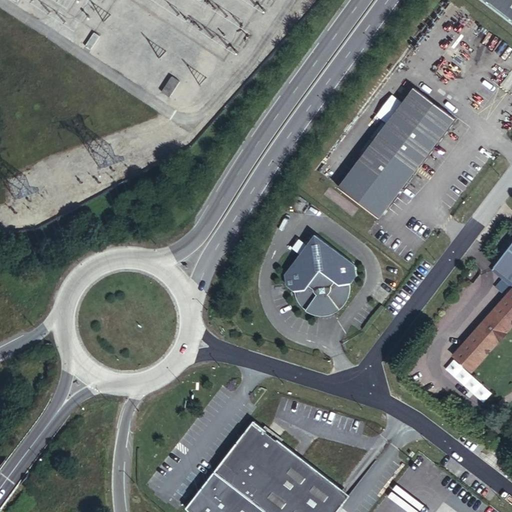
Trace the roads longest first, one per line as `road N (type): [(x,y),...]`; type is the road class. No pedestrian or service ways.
road 1 (primary): [(188,306),(245,199),(386,0)]
road 2 (primary): [(362,0),(209,220),(156,263)]
road 3 (unknown): [(332,333),(294,327),(268,298),(267,270),(286,231),(315,215),(366,252),(372,277),(356,302)]
road 4 (unclassified): [(511,169),(343,387)]
road 5 (unknown): [(331,163),(399,76),(416,67),(482,119)]
road 6 (unclassified): [(343,387),(390,406),(511,493)]
road 7 (unclassified): [(343,387),(187,338)]
road 8 (unknown): [(464,230),(417,198),(482,119)]
road 9 (primary): [(156,263),(119,255),(83,270),(60,321)]
road 10 (motorway): [(117,511),(118,445),(134,383)]
